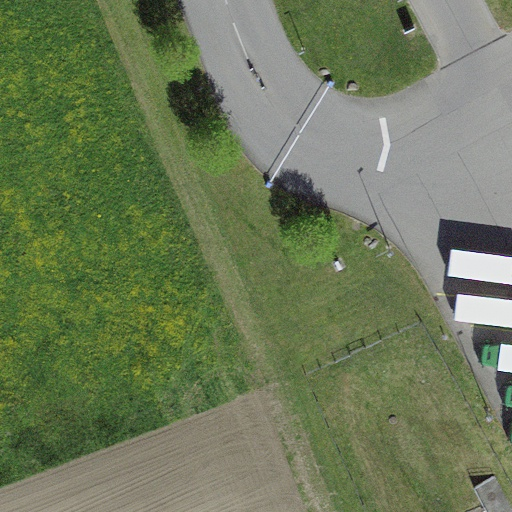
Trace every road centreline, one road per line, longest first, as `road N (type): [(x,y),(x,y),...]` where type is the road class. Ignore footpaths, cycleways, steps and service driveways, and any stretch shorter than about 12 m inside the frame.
road 1 (track): [(328,511),(125,2)]
road 2 (unknown): [(391,162),(511,89)]
